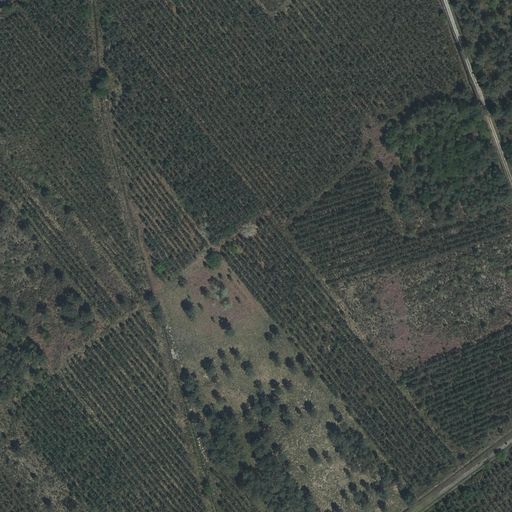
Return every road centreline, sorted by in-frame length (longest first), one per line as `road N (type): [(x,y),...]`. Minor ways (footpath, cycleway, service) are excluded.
road 1 (track): [(511,203),(442,0)]
road 2 (track): [(511,440),(416,511)]
